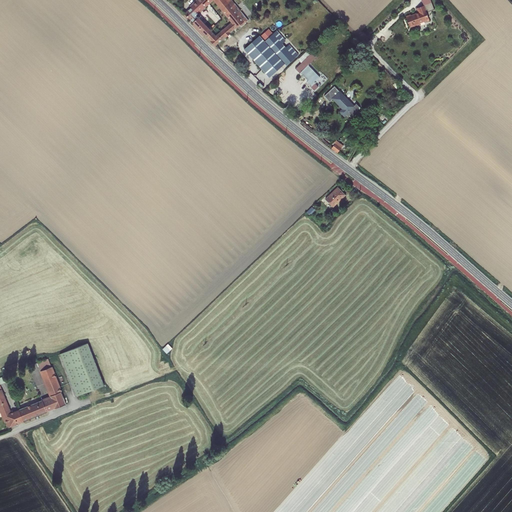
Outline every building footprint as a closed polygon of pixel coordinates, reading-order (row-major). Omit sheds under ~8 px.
[(229,0),(192,0),(188,4),(189,6),(183,13),(214,45),(236,23),(239,21),(241,24),(246,19),(243,15),(244,13),(241,10),(240,11),(229,0)] [(432,0),(424,0),(427,7),(429,14),(437,11),(432,0)] [(429,14),(427,7),(420,9),(422,14),(414,17),(414,16),(409,17),(412,28),(418,26),(418,27),(424,25),(423,23),(427,22),(428,23),(432,21),(429,14)] [(266,38),(272,34),(266,28),(261,33),(266,38)] [(266,38),(263,41),(282,62),(284,64),(291,56),(272,34),(266,38)] [(282,62),(263,41),(258,35),(243,49),(267,76),(282,62)] [(310,68),(302,60),(297,65),(300,68),(297,71),(303,78),(301,79),(309,86),(317,78),(309,69),(310,68)] [(352,104),(339,91),(334,85),(324,95),(329,100),(332,97),(342,108),(339,111),(342,114),(341,115),(341,116),(346,117),(350,117),(352,115),(351,114),(359,106),(355,102),(352,104)] [(330,147),(337,151),(340,146),(333,142),(330,147)] [(343,194),(336,187),(324,199),(330,206),(343,194)] [(167,353),(173,347),(168,343),(163,348),(167,353)] [(89,344),(62,355),(79,397),(107,386),(89,344)] [(54,353),(43,358),(47,366),(57,362),(54,353)] [(61,404),(73,399),(57,362),(47,366),(58,391),(60,395),(61,395),(62,396),(58,398),(61,404)] [(5,374),(0,375),(0,388),(9,384),(5,374)] [(13,416),(16,423),(25,419),(20,407),(18,408),(9,384),(0,388),(5,400),(6,400),(11,411),(9,412),(11,416),(13,416)] [(60,395),(58,391),(49,395),(54,406),(61,404),(58,398),(62,396),(61,395),(60,395)] [(49,395),(26,405),(30,417),(54,406),(49,395)] [(30,417),(26,405),(20,407),(25,419),(30,417)]
